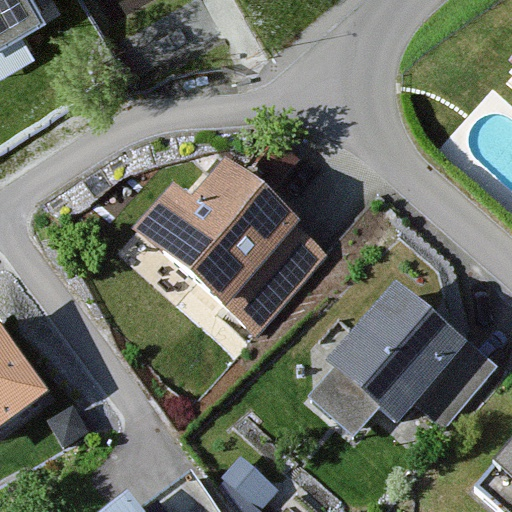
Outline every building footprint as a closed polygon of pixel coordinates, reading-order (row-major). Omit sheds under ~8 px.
[(39,0),(0,0),(0,52),(52,22),(39,0)] [(189,203),(141,255),(225,331),(302,246),(234,185),(205,217),(189,203)] [(487,360),(413,292),(306,407),(351,448),(378,419),(407,446),(487,360)] [(0,453),(56,415),(0,335),(0,453)] [(227,511),(190,462),(151,491),(166,511),(227,511)] [(511,511),(511,465),(476,503),(485,511),(511,511)]
